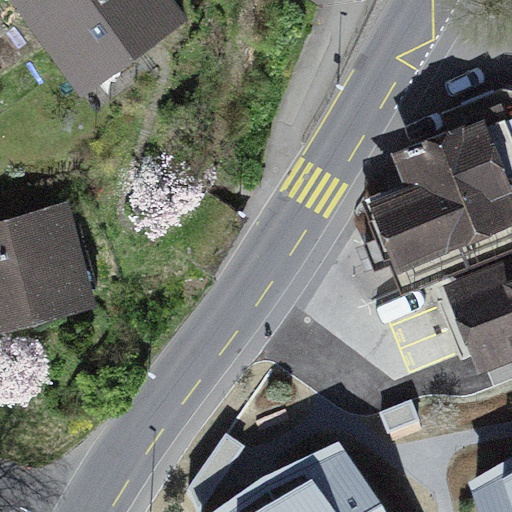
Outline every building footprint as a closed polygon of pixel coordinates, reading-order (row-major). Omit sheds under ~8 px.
[(155,0),(33,0),(89,78),(170,21),(155,0)] [(414,195),(376,208),(401,278),(511,239),(511,206),(484,127),(400,156),(414,195)] [(61,220),(0,235),(0,324),(82,304),(61,220)] [(511,271),(456,293),(483,363),(511,352),(511,271)] [(511,511),(511,473),(423,511),(511,511)]
